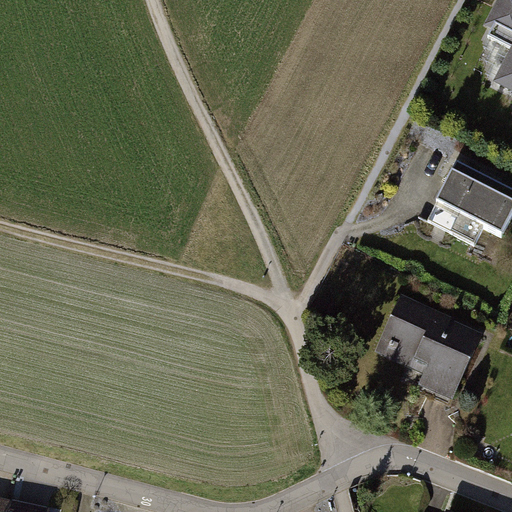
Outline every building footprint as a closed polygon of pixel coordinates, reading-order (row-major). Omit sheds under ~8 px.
[(511,0),(496,0),(484,25),(511,39),(511,57),(497,85),(511,92),(511,0)] [(336,151),(324,178),(348,188),(360,161),(336,151)] [(511,219),(511,194),(457,165),(436,205),(502,239),(511,219)] [(454,319),(401,295),(374,353),(422,375),(417,386),(452,401),(482,335),(453,322),(454,319)] [(49,511),(50,509),(7,500),(4,511),(49,511)]
